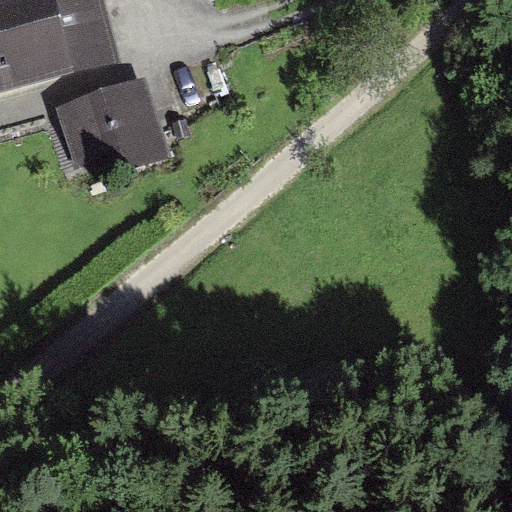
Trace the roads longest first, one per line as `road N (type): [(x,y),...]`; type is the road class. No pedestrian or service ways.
road 1 (track): [(0,408),(339,121),(510,0)]
road 2 (track): [(0,136),(162,86),(352,0)]
